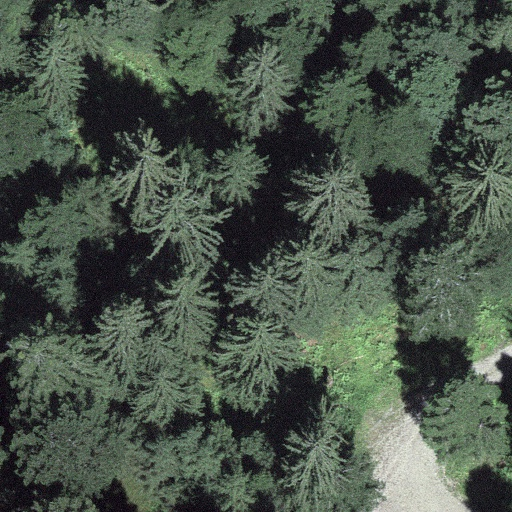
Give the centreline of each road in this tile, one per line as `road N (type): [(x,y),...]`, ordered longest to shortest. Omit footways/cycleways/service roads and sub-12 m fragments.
road 1 (track): [(0,352),(163,423),(391,477),(465,511)]
road 2 (track): [(511,363),(362,511)]
